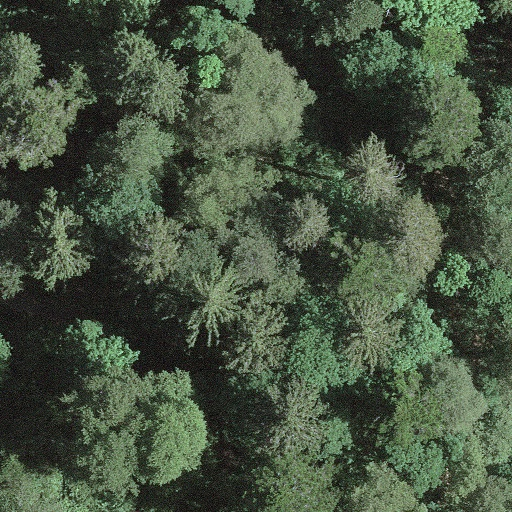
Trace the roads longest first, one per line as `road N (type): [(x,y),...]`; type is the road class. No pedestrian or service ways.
road 1 (track): [(0,24),(59,33),(132,63),(204,122),(253,199),(386,511)]
road 2 (track): [(0,296),(106,335),(191,387),(296,511)]
